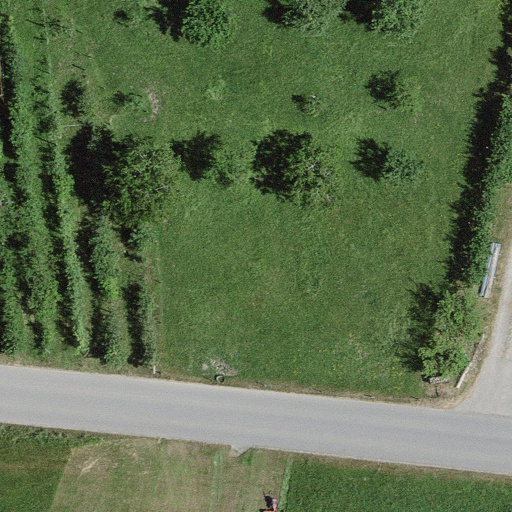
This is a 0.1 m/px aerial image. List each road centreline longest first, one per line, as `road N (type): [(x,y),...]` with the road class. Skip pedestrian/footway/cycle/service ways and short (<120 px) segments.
road 1 (tertiary): [(0,395),(511,448)]
road 2 (track): [(480,444),(511,305)]
